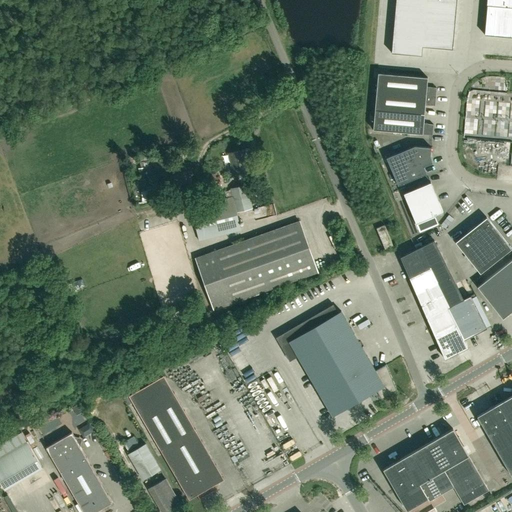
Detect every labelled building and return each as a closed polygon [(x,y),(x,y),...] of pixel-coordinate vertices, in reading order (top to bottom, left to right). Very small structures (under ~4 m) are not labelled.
[(395,0),(391,53),(421,55),(422,46),(452,49),(456,0),(395,0)] [(484,35),(511,37),(511,0),(487,0),(486,14),(484,35)] [(428,78),(378,73),(375,110),(425,114),(425,105),(435,105),(437,88),(427,86),(428,78)] [(424,123),(425,114),(375,110),(374,130),(433,135),(434,124),(424,123)] [(387,158),(398,186),(427,174),(424,167),(433,163),(431,155),(431,147),(415,146),(387,158)] [(233,175),(250,170),(245,149),(228,153),(233,175)] [(169,190),(178,190),(178,184),(191,183),(191,175),(192,175),(192,167),(176,168),(176,175),(168,176),(169,190)] [(416,224),(443,212),(431,183),(404,194),(416,224)] [(190,207),(199,240),(241,230),(238,219),(237,212),(253,208),(247,184),(230,188),(230,190),(225,191),(226,197),(203,204),(190,207)] [(480,273),(511,249),(487,217),(455,242),(480,273)] [(214,309),(318,272),(299,221),(196,258),(214,309)] [(385,248),(393,245),(385,224),(377,228),(385,248)] [(470,295),(463,299),(434,240),(400,257),(445,359),(468,348),(464,340),(487,328),(470,295)] [(503,319),(511,311),(511,259),(477,287),(503,319)] [(306,331),(289,341),(298,356),(333,416),(376,391),(381,399),(397,390),(386,364),(376,371),(341,311),(338,312),(306,331)] [(148,428),(183,408),(164,376),(129,395),(148,428)] [(508,421),(511,419),(511,395),(498,403),(508,421)] [(487,433),(508,421),(498,403),(477,416),(487,433)] [(183,408),(148,428),(159,447),(190,499),(198,494),(200,498),(218,488),(216,484),(224,479),(194,427),(183,408)] [(497,451),(511,442),(511,427),(508,421),(487,433),(497,451)] [(451,465),(468,455),(453,428),(435,439),(451,465)] [(84,511),(95,511),(113,502),(72,432),(46,447),(84,511)] [(442,470),(444,469),(451,465),(435,439),(427,444),(442,470)] [(0,481),(5,490),(43,468),(28,441),(0,457),(0,481)] [(507,468),(511,465),(511,442),(497,451),(507,468)] [(143,479),(160,469),(146,444),(128,454),(143,479)] [(433,475),(442,470),(427,444),(418,449),(433,475)] [(432,476),(433,475),(418,449),(410,453),(426,480),(432,476)] [(416,485),(420,483),(426,480),(410,453),(401,459),(416,485)] [(449,478),(474,464),(468,455),(451,465),(444,469),(449,478)] [(398,496),(416,485),(401,459),(383,469),(398,496)] [(466,479),(478,472),(474,464),(449,478),(454,486),(466,479)] [(454,486),(449,478),(444,469),(442,470),(433,475),(432,476),(442,493),(453,486),(464,505),(476,497),(472,490),(466,479),(454,486)] [(472,490),(484,482),(478,472),(466,479),(472,490)] [(429,500),(442,493),(432,476),(426,480),(420,483),(428,498),(429,500)] [(162,511),(166,511),(181,504),(166,478),(148,488),(162,511)] [(472,490),(476,497),(489,490),(484,482),(472,490)] [(407,510),(428,498),(420,483),(416,485),(398,496),(407,510)]
